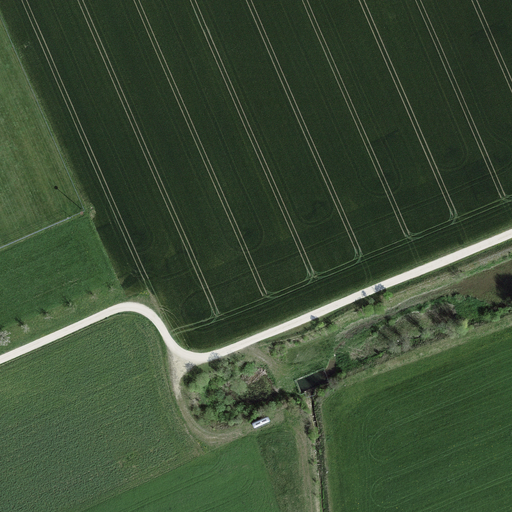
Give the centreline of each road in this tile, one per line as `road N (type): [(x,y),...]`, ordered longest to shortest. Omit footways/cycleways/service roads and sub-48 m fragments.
road 1 (track): [(511,234),(208,357),(187,358),(153,316),(132,305),(0,359)]
road 2 (track): [(187,358),(176,379),(178,402),(188,422),(208,435),(228,436),(280,414),(300,418),(313,511)]
